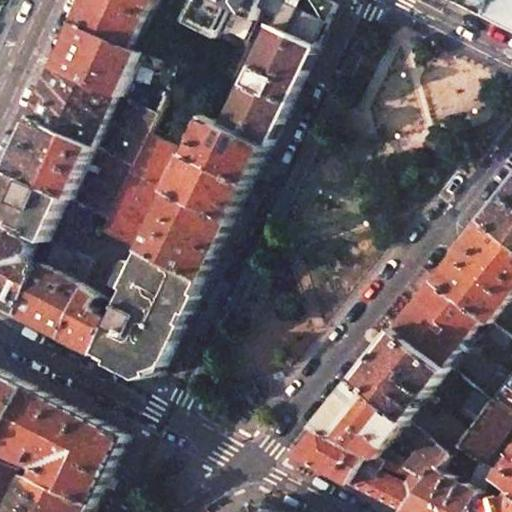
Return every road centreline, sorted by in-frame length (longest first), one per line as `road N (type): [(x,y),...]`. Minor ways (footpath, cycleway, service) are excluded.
road 1 (residential): [(173,419),(376,0)]
road 2 (tertiary): [(252,463),(511,134)]
road 3 (residential): [(0,331),(173,419)]
road 4 (tertiary): [(511,57),(393,0)]
road 5 (tertiary): [(50,0),(0,110)]
